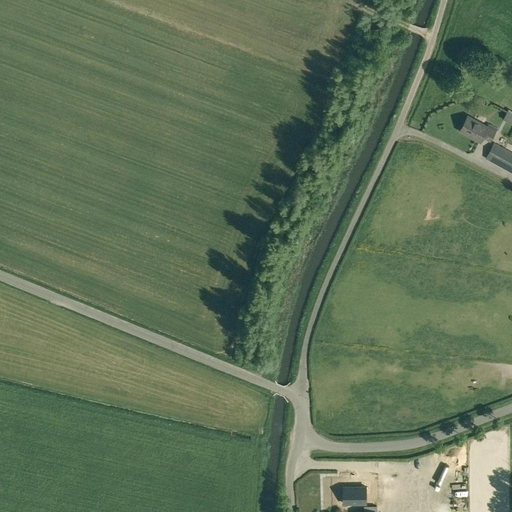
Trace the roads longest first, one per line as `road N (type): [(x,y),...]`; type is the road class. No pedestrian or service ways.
road 1 (unclassified): [(302,398),(312,318),(444,0)]
road 2 (unclassified): [(0,276),(286,392)]
road 3 (unclassified): [(299,440),(394,447),(511,409)]
